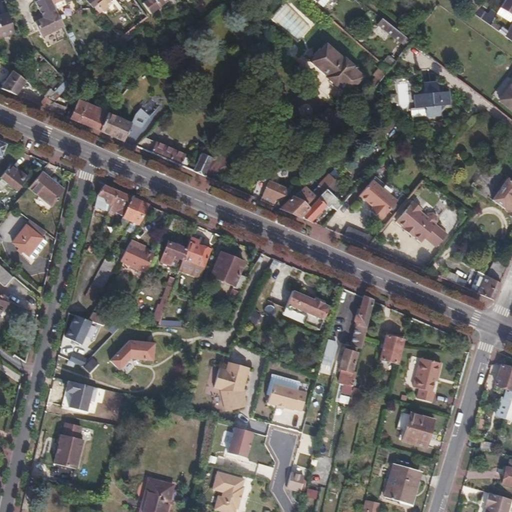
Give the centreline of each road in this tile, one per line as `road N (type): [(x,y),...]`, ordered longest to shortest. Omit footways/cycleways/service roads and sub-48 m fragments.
road 1 (secondary): [(93,154),(493,327)]
road 2 (residential): [(6,511),(93,154)]
road 3 (residential): [(438,511),(493,327)]
road 4 (unknown): [(302,416),(327,389),(346,321),(349,264)]
road 5 (unknown): [(272,231),(221,336),(189,336)]
